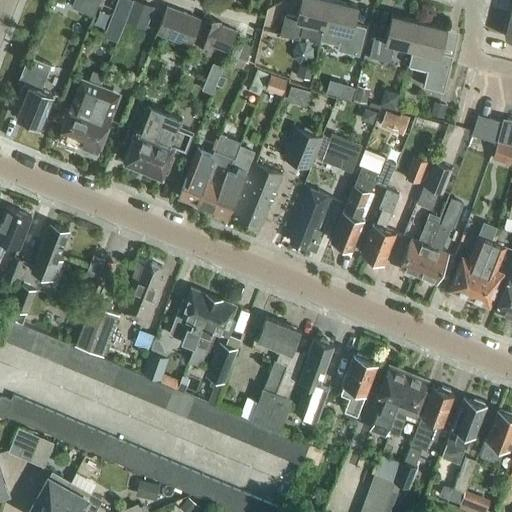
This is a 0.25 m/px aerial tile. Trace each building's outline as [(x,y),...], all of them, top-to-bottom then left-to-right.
[(94,16),(100,0),(74,0),(72,7),(94,16)] [(146,30),(154,7),(134,0),(133,0),(126,22),(146,30)] [(301,35),(320,40),(330,0),(300,0),(297,17),(286,14),(280,35),(300,40),(301,35)] [(332,0),(330,0),(320,40),(339,45),(337,50),(359,55),(366,27),(354,24),(358,6),(332,0)] [(201,19),(181,12),(166,6),(156,34),(190,47),(201,19)] [(105,35),(117,40),(127,17),(125,17),(114,12),(105,35)] [(394,44),(412,49),(413,49),(419,21),(392,14),(386,39),(375,36),(369,57),(389,62),(394,44)] [(212,47),(229,53),(237,31),(221,25),(222,23),(204,16),(194,42),(212,49),(212,47)] [(413,49),(412,49),(408,66),(427,70),(423,86),(444,91),(453,55),(441,53),(447,28),(419,21),(413,49)] [(236,41),(227,61),(243,68),(252,47),(236,41)] [(26,61),(18,81),(24,83),(19,95),(24,97),(17,116),(28,120),(27,122),(36,126),(37,124),(40,126),(49,104),(51,105),(55,95),(41,89),(49,71),(26,61)] [(297,77),(312,81),(315,69),(300,65),(297,77)] [(203,88),(213,92),(220,73),(211,69),(203,88)] [(248,90),(259,95),(268,74),(257,69),(248,90)] [(282,95),(287,80),(271,74),(265,89),(282,95)] [(101,85),(82,77),(59,133),(62,135),(61,137),(71,141),(72,138),(79,141),(101,85)] [(121,93),(101,85),(79,141),(86,144),(85,146),(94,150),(95,148),(98,149),(121,93)] [(339,98),(352,102),(355,88),(343,85),(339,98)] [(367,103),(370,89),(357,86),(354,100),(367,103)] [(444,118),(447,105),(434,102),(431,115),(444,118)] [(137,165),(143,168),(166,112),(148,105),(138,130),(136,129),(134,133),(132,137),(131,141),(124,160),(127,161),(128,164),(134,166),(137,165)] [(399,116),(385,110),(381,122),(404,131),(409,117),(400,113),(399,116)] [(166,112),(143,168),(150,171),(152,173),(157,176),(160,175),(163,176),(170,157),(173,153),(173,149),(175,146),(185,150),(192,131),(179,126),(182,118),(166,112)] [(490,141),(497,121),(479,115),(472,135),(490,141)] [(283,156),(309,168),(322,138),(296,127),(283,156)] [(212,161),(196,203),(212,210),(233,154),(235,155),(241,142),(221,134),(213,153),(210,160),(212,161)] [(322,160),(351,171),(361,146),(332,135),(322,160)] [(511,145),(499,141),(494,155),(511,161),(511,158),(511,145)] [(198,148),(178,197),(196,203),(212,161),(210,160),(213,153),(198,148)] [(233,154),(212,210),(228,216),(246,170),(237,166),(241,157),(235,155),(233,154)] [(406,177),(419,182),(427,161),(414,156),(406,177)] [(374,182),(386,187),(395,163),(383,158),(374,182)] [(426,185),(443,191),(451,169),(434,162),(426,185)] [(239,216),(238,220),(255,227),(257,222),(262,225),(283,173),(255,163),(235,214),(239,216)] [(337,245),(348,249),(349,247),(352,248),(364,218),(356,214),(360,204),(364,206),(370,191),(365,189),(373,169),(362,165),(344,209),(343,209),(331,239),(338,242),(337,245)] [(319,229),(331,197),(305,186),(286,234),(292,236),(290,241),(316,251),(324,231),(319,229)] [(396,231),(386,227),(392,212),(399,194),(386,189),(379,207),(382,208),(376,223),(373,222),(361,252),(371,256),(373,259),(378,261),(380,260),(384,262),(396,231)] [(446,210),(440,224),(450,227),(453,229),(463,202),(451,197),(446,210)] [(0,223),(0,256),(6,242),(19,248),(31,216),(7,206),(0,223)] [(411,272),(418,275),(438,223),(441,218),(429,213),(418,240),(411,238),(399,267),(402,268),(403,271),(408,273),(411,272)] [(32,271),(55,280),(62,261),(58,259),(69,230),(50,223),(32,271)] [(438,223),(418,275),(424,277),(426,280),(431,283),(434,281),(436,282),(448,253),(441,250),(450,227),(440,224),(438,223)] [(450,288),(470,297),(492,241),(491,240),(496,229),(485,224),(480,236),(470,261),(462,258),(450,288)] [(492,241),(470,297),(489,304),(501,274),(494,271),(504,246),(492,241)] [(86,274),(97,278),(105,260),(93,255),(86,274)] [(4,280),(15,284),(24,261),(13,257),(4,280)] [(159,277),(163,267),(140,257),(120,309),(149,321),(165,279),(159,277)] [(508,312),(511,313),(511,278),(509,277),(497,307),(501,309),(504,312),(508,312)] [(13,307),(26,312),(35,290),(21,285),(13,307)] [(194,345),(214,296),(191,287),(186,301),(183,299),(177,315),(170,332),(182,337),(181,340),(194,345)] [(194,345),(188,361),(201,365),(207,350),(209,351),(217,331),(228,335),(234,320),(231,319),(236,305),(214,296),(194,345)] [(110,310),(110,308),(109,307),(108,303),(101,304),(99,304),(99,306),(90,302),(75,344),(102,354),(118,313),(110,310)] [(11,306),(7,317),(17,321),(22,323),(26,312),(13,307),(11,306)] [(0,332),(0,337),(9,341),(17,321),(7,317),(0,332)] [(251,420),(278,431),(279,431),(291,400),(287,398),(304,354),(292,349),(299,330),(266,317),(257,339),(281,348),(276,360),(275,360),(263,389),(262,389),(251,420)] [(9,341),(19,346),(28,326),(22,323),(17,321),(9,341)] [(19,346),(30,350),(38,330),(28,326),(19,346)] [(30,350),(40,355),(48,335),(38,330),(30,350)] [(149,350),(153,342),(155,335),(140,330),(134,345),(149,350)] [(40,355),(50,359),(59,339),(48,335),(40,355)] [(305,395),(303,394),(296,413),(318,421),(330,387),(321,384),(334,346),(329,344),(329,342),(328,341),(328,340),(327,339),(325,338),(324,338),(322,338),(321,338),(319,339),(318,340),(313,338),(298,381),(309,385),(305,395)] [(50,359),(61,363),(69,343),(59,339),(50,359)] [(61,363),(71,368),(80,348),(69,343),(61,363)] [(207,374),(213,377),(224,381),(236,349),(222,343),(219,351),(217,350),(207,374)] [(71,368),(82,372),(90,352),(80,348),(71,368)] [(161,379),(169,357),(151,351),(143,373),(161,379)] [(82,372),(92,377),(101,357),(90,352),(82,372)] [(353,354),(342,385),(353,389),(345,409),(358,414),(365,394),(366,394),(377,363),(367,360),(368,357),(357,353),(356,355),(353,354)] [(92,377),(103,381),(111,361),(101,357),(92,377)] [(103,381),(113,385),(122,365),(111,361),(103,381)] [(113,385),(124,390),(132,370),(122,365),(113,385)] [(375,426),(386,430),(407,375),(399,372),(397,368),(393,369),(388,367),(376,398),(384,401),(375,426)] [(124,390),(134,394),(142,374),(132,370),(124,390)] [(134,394),(144,399),(153,379),(142,374),(134,394)] [(407,375),(386,430),(398,435),(408,410),(415,413),(427,382),(423,381),(420,378),(416,378),(407,375)] [(177,389),(184,392),(189,379),(182,376),(180,381),(177,389)] [(144,399),(155,403),(163,383),(153,379),(144,399)] [(155,403),(165,407),(174,387),(163,383),(155,403)] [(453,393),(449,392),(450,390),(442,387),(442,389),(433,385),(411,443),(426,449),(430,438),(436,440),(443,420),(445,420),(448,413),(446,412),(453,393)] [(165,407),(176,412),(184,392),(174,387),(165,407)] [(176,412),(186,416),(195,396),(184,392),(176,412)] [(5,415),(15,419),(24,399),(13,395),(11,401),(5,415)] [(186,416),(197,421),(205,401),(195,396),(186,416)] [(442,456),(459,463),(466,443),(472,445),(486,406),(483,404),(484,402),(474,399),(474,401),(464,397),(442,456)] [(0,416),(4,418),(5,415),(11,401),(3,398),(0,398),(0,416)] [(15,419),(26,424),(34,404),(24,399),(15,419)] [(197,421),(207,425),(215,405),(205,401),(197,421)] [(26,424),(36,428),(44,408),(34,404),(26,424)] [(207,425),(217,429),(226,409),(215,405),(207,425)] [(36,428),(46,432),(55,412),(44,408),(36,428)] [(217,429),(228,434),(236,414),(226,409),(217,429)] [(486,441),(487,441),(481,456),(497,462),(503,447),(509,449),(510,446),(511,446),(511,412),(508,411),(507,413),(498,410),(486,441)] [(46,432),(57,437),(65,417),(55,412),(46,432)] [(228,434),(238,438),(247,418),(236,414),(228,434)] [(57,437),(67,441),(76,421),(65,417),(57,437)] [(238,438),(249,443),(257,423),(247,418),(238,438)] [(67,441),(78,446),(86,426),(76,421),(67,441)] [(249,443),(259,447),(268,427),(257,423),(249,443)] [(78,446),(88,450),(96,430),(86,426),(78,446)] [(259,447),(270,451),(278,431),(268,427),(259,447)] [(88,450),(98,454),(107,434),(96,430),(88,450)] [(270,451),(280,456),(289,436),(278,431),(270,451)] [(21,456),(32,461),(42,439),(30,434),(21,456)] [(98,454),(109,459),(117,439),(107,434),(98,454)] [(280,456),(291,460),(299,440),(289,436),(280,456)] [(42,439),(32,461),(43,465),(53,443),(42,439)] [(109,459),(119,463),(128,443),(117,439),(109,459)] [(299,440),(291,460),(301,465),(309,444),(299,440)] [(119,463),(130,468),(138,448),(128,443),(119,463)] [(130,468),(140,472),(148,452),(138,448),(130,468)] [(140,472),(150,476),(159,456),(148,452),(140,472)] [(150,476),(161,481),(169,461),(159,456),(150,476)] [(453,487),(463,491),(475,460),(464,456),(453,487)] [(161,481),(171,485),(180,465),(169,461),(161,481)] [(402,461),(402,463),(398,472),(397,471),(393,480),(393,481),(408,487),(416,467),(402,461)] [(377,464),(374,473),(393,480),(397,471),(377,464)] [(171,485),(181,490),(190,469),(180,465),(171,485)] [(181,490),(192,494),(200,474),(190,469),(181,490)] [(29,511),(55,511),(72,482),(52,471),(29,511)] [(374,473),(369,484),(389,492),(393,481),(393,480),(374,473)] [(192,494),(202,498),(211,478),(200,474),(192,494)] [(202,498),(213,503),(221,483),(211,478),(202,498)] [(136,496),(156,501),(160,485),(140,480),(136,496)] [(72,482),(55,511),(80,511),(91,493),(72,482)] [(213,503),(223,507),(232,487),(221,483),(213,503)] [(369,484),(365,495),(385,503),(389,492),(369,484)] [(223,507),(233,511),(242,491),(232,487),(223,507)] [(233,511),(234,511),(245,511),(252,496),(242,491),(233,511)] [(365,495),(361,506),(376,511),(381,511),(385,503),(365,495)] [(245,511),(257,511),(263,500),(252,496),(245,511)] [(183,511),(193,511),(199,506),(189,497),(179,508),(183,511)] [(257,511),(269,511),(273,505),(263,500),(257,511)]
